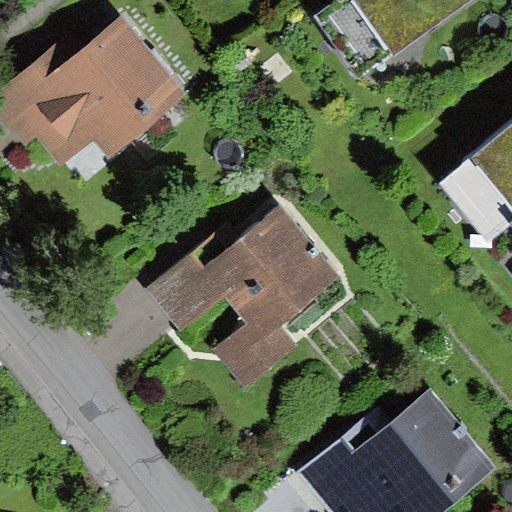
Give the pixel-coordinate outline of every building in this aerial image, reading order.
[(360,0),(394,45),(456,0),(360,0)] [(190,89),(123,8),(78,45),(68,34),(0,88),(0,105),(26,138),(34,131),(61,164),(96,137),(110,154),(190,89)] [(511,112),(471,145),(511,195),(511,205),(507,210),(511,215),(511,112)] [(224,224),(148,287),(182,328),(227,290),(249,316),(214,346),(248,386),(296,346),(279,326),(342,274),(279,199),(234,236),(224,224)] [(189,329),(206,350),(241,322),(225,301),(189,329)] [(428,511),(494,459),(432,383),(390,418),(379,405),(300,469),(335,511),(340,511),(350,504),(356,511),(405,511),(407,510),(408,511),(428,511)]
